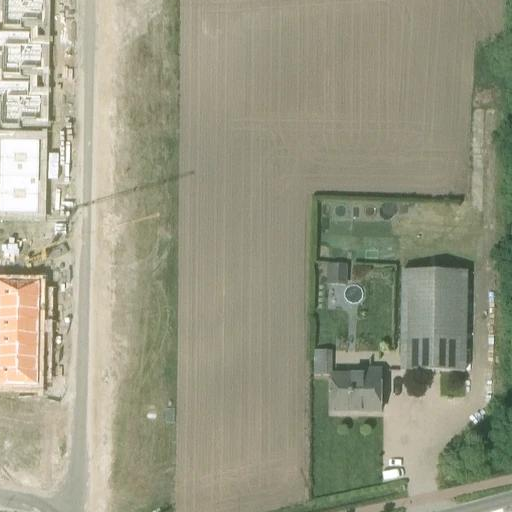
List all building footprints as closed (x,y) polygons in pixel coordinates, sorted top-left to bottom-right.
[(0,0),(0,2),(1,3),(1,21),(41,22),(41,0),(0,0)] [(0,31),(0,50),(0,51),(0,73),(0,74),(20,75),(20,68),(40,68),(41,44),(29,44),(29,32),(0,31)] [(0,79),(0,124),(19,125),(19,117),(39,118),(40,94),(28,93),(28,80),(0,79)] [(0,135),(0,154),(39,155),(39,136),(0,135)] [(0,154),(0,172),(38,173),(39,155),(0,154)] [(0,172),(0,190),(38,191),(38,173),(0,172)] [(0,190),(0,209),(37,210),(38,191),(0,190)] [(157,246),(170,247),(171,235),(197,236),(197,217),(161,216),(161,232),(129,232),(129,246),(117,246),(117,254),(113,254),(113,275),(136,276),(136,283),(156,283),(157,246)] [(241,276),(241,240),(217,239),(217,275),(241,276)] [(399,373),(463,373),(465,273),(401,272),(399,373)] [(0,287),(0,312),(44,313),(44,298),(36,298),(36,288),(0,287)] [(142,296),(141,320),(112,319),(111,363),(151,364),(152,315),(181,316),(182,297),(142,296)] [(0,312),(0,336),(35,337),(35,328),(44,328),(44,313),(0,312)] [(201,345),(201,375),(237,376),(238,336),(214,335),(213,345),(201,345)] [(0,336),(0,360),(43,361),(43,346),(35,346),(35,337),(0,336)] [(0,360),(0,385),(34,386),(34,376),(43,376),(43,361),(0,360)] [(329,413),(379,413),(379,371),(365,371),(365,377),(330,376),(329,413)] [(110,395),(109,443),(145,444),(146,396),(110,395)]
